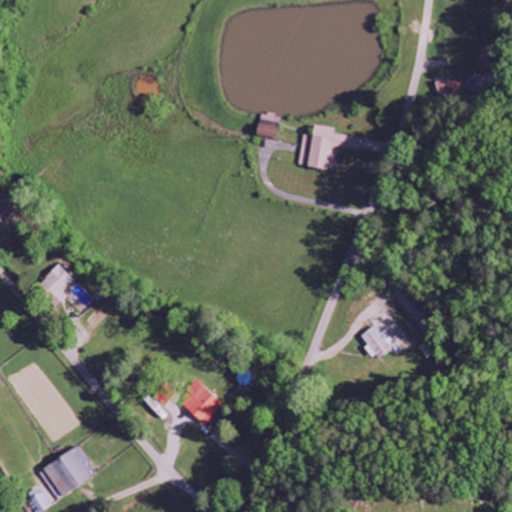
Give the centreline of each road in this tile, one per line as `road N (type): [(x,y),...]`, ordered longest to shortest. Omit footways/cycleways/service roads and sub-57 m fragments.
road 1 (residential): [(242,511),(410,103),(430,0)]
road 2 (residential): [(209,511),(0,271)]
